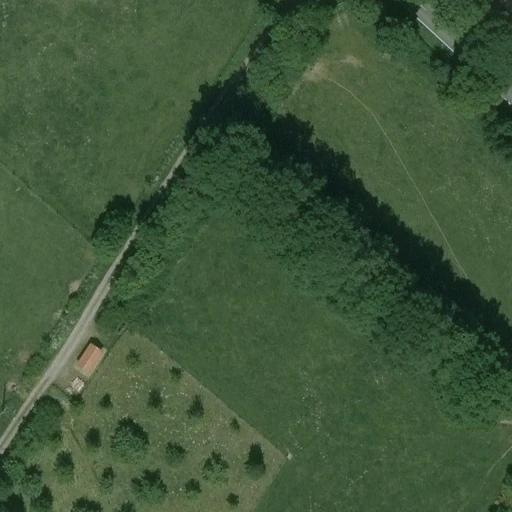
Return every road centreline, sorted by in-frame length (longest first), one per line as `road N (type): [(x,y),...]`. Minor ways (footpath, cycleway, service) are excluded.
road 1 (track): [(295,0),(0,452)]
road 2 (secondary): [(413,0),(511,91)]
